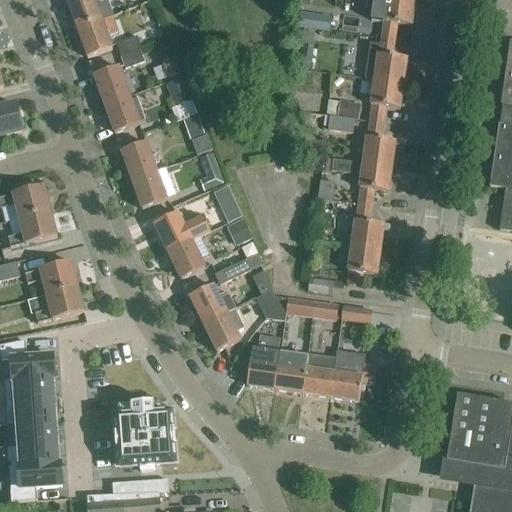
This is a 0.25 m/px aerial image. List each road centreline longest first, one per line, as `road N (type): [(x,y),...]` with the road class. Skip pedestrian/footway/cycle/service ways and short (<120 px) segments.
road 1 (residential): [(415,351),(466,0)]
road 2 (residential): [(255,461),(292,454),(364,467),(390,460),(403,441),(415,351)]
road 3 (residential): [(80,488),(71,340),(143,320)]
road 4 (residential): [(143,320),(73,151)]
road 5 (residential): [(255,461),(194,396),(143,320)]
road 6 (residential): [(73,151),(19,0)]
